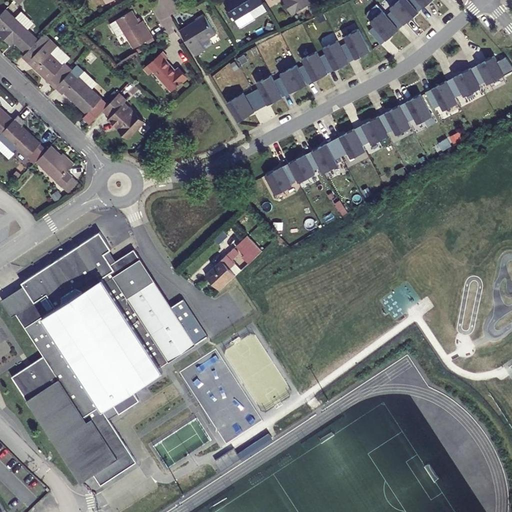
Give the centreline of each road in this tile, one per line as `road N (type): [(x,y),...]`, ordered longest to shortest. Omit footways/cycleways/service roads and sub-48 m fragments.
road 1 (residential): [(484,0),(400,69),(248,148),(198,171),(136,180)]
road 2 (residential): [(107,169),(0,63)]
